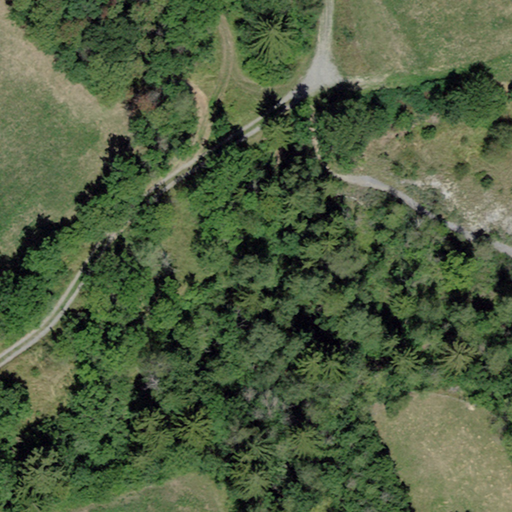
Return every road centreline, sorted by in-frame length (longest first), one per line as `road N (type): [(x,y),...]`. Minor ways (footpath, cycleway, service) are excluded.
road 1 (unclassified): [(323,0),(318,85),(84,246),(60,315),(0,376)]
road 2 (track): [(310,93),(336,177),(398,193),(511,258)]
